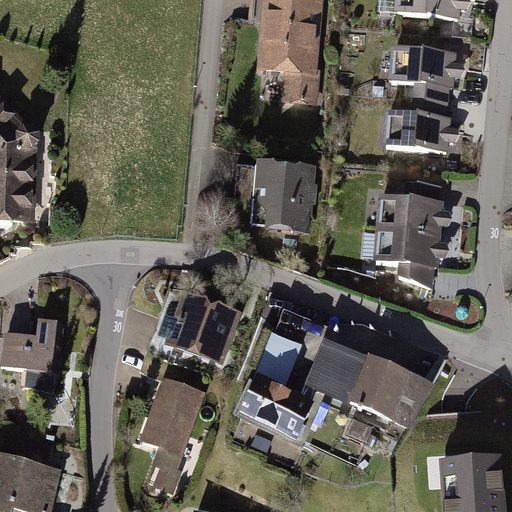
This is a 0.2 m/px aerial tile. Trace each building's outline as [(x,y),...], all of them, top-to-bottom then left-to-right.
[(268,0),(262,71),(287,73),(284,103),(315,105),(317,74),(312,74),(318,0),(268,0)] [(399,0),(398,16),(457,22),(459,10),(464,11),(465,0),(399,0)] [(455,56),(395,52),(392,85),(416,87),(415,102),(446,105),(448,90),(452,89),(453,79),(459,79),(460,68),(454,68),(455,56)] [(446,105),(415,102),(413,118),(389,116),(386,150),(447,155),(448,143),(453,144),(454,133),(448,133),(449,122),(445,121),(446,105)] [(0,228),(0,229),(9,229),(13,225),(13,222),(31,222),(32,154),(29,154),(29,150),(32,150),(37,145),(38,137),(32,132),(24,131),(22,133),(20,131),(22,129),(0,104),(0,228)] [(268,214),(267,228),(306,232),(310,172),(262,169),(259,203),(268,214)] [(380,231),(439,237),(440,227),(446,227),(447,216),(441,216),(442,205),(438,204),(439,190),(408,186),(406,201),(382,199),(380,231)] [(400,279),(431,289),(433,269),(435,269),(436,259),(443,260),(444,248),(438,248),(439,237),(380,231),(376,264),(401,267),(400,279)] [(165,321),(159,338),(221,360),(237,315),(187,297),(177,325),(165,321)] [(5,338),(2,370),(25,372),(23,389),(55,393),(63,326),(40,324),(38,342),(5,338)] [(274,336),(256,381),(284,392),(302,346),(274,336)] [(330,351),(315,389),(390,422),(384,435),(399,442),(427,394),(408,385),(411,378),(369,360),(366,367),(330,351)] [(165,383),(143,444),(161,450),(155,467),(174,474),(203,396),(165,383)] [(258,383),(244,414),(296,438),(310,406),(258,383)] [(78,404),(56,403),(55,428),(77,429),(78,404)] [(352,424),(347,434),(366,442),(370,433),(352,424)] [(0,458),(0,511),(6,511),(7,510),(16,511),(48,511),(57,473),(0,458)] [(440,464),(443,511),(505,511),(500,460),(440,464)]
